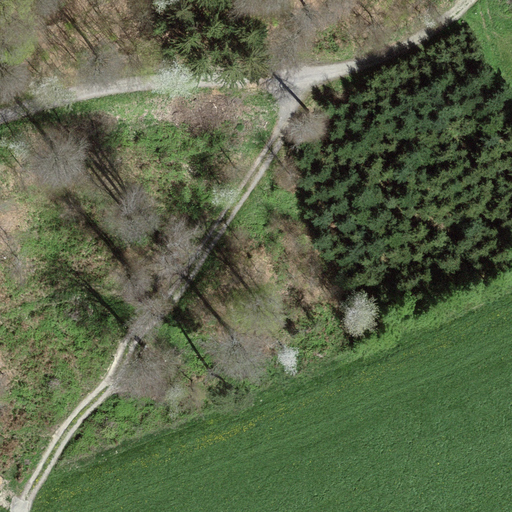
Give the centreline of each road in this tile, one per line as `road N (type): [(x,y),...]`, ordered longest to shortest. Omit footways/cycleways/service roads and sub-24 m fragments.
road 1 (track): [(22,511),(216,240),(308,84)]
road 2 (track): [(0,117),(133,82),(308,84),(456,32),(481,0)]
